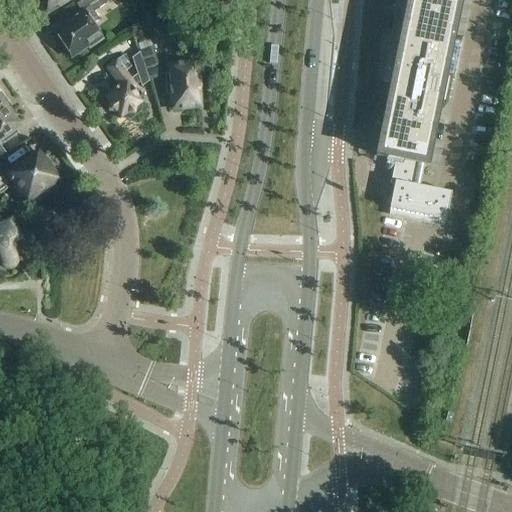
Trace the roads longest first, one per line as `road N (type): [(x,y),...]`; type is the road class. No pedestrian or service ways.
road 1 (residential): [(103,364),(128,252),(123,212),(0,26)]
road 2 (primary): [(303,336),(303,147),(317,0)]
road 3 (track): [(511,151),(472,353),(440,464)]
road 4 (primary): [(279,0),(261,166),(233,290)]
road 5 (tertiary): [(418,477),(317,430),(296,407)]
